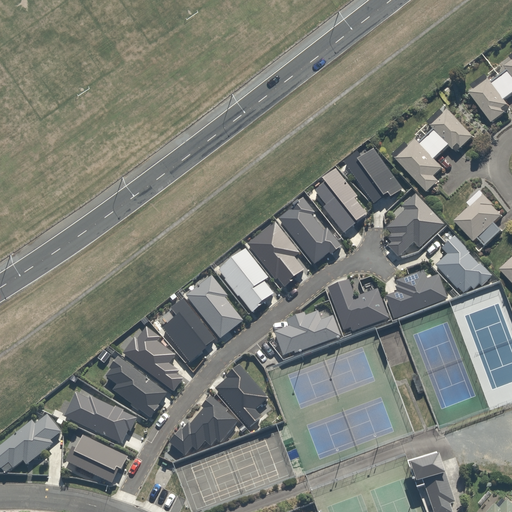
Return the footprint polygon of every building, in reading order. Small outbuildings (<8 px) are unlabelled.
[(487,75),(467,90),(490,121),(502,112),(499,108),(506,102),(505,101),(511,95),(511,59),(504,65),(505,67),(489,79),(487,75)] [(415,137),(393,157),(424,191),(436,180),(432,175),(440,168),(432,159),(447,145),(451,149),(456,144),(459,148),(472,137),(447,109),(429,126),(432,129),(419,141),(415,137)] [(358,154),(345,164),(373,204),(383,197),(384,199),(389,196),(391,200),(403,191),(374,151),(362,159),(358,154)] [(327,208),(324,210),(345,235),(368,216),(355,201),(358,198),(337,171),(324,181),(326,184),(316,193),(327,208)] [(476,236),(482,244),(500,228),(494,221),(503,213),(484,191),(453,219),(472,240),(476,236)] [(445,226),(416,195),(402,209),(406,212),(387,230),(392,236),(388,240),(392,245),(388,248),(399,259),(414,245),(420,250),(445,226)] [(290,212),(279,221),(315,266),(330,255),(332,256),(342,248),(323,224),(320,227),(312,217),(315,215),(304,200),(290,211),(290,212)] [(276,224),(248,246),(277,282),(278,280),(285,289),(298,280),(297,278),(306,271),(296,259),(301,255),(276,224)] [(482,288),(493,277),(481,265),(481,266),(470,255),(471,254),(456,238),(442,250),(448,256),(436,267),(458,291),(459,290),(464,295),(472,289),(474,291),(480,286),(482,288)] [(267,303),(266,302),(274,295),(265,283),(269,279),(247,251),(219,272),(226,281),(225,281),(239,299),(240,298),(253,315),(267,303)] [(511,255),(498,268),(511,282),(511,255)] [(395,321),(448,301),(439,276),(427,280),(425,272),(397,282),(399,287),(396,288),(398,294),(386,298),(395,321)] [(212,277),(187,297),(221,341),(244,323),(226,300),(228,298),(212,277)] [(354,334),(389,320),(378,290),(356,299),(349,282),(329,289),(345,332),(352,330),(354,334)] [(164,330),(191,364),(208,350),(207,348),(216,341),(184,301),(172,311),(178,319),(164,330)] [(296,355),(342,338),(334,317),(322,321),(319,312),(306,317),(305,314),(287,321),(290,328),(275,334),(284,358),(296,354),(296,355)] [(135,339),(124,355),(175,393),(184,381),(177,376),(180,372),(170,365),(177,357),(158,343),(161,339),(147,329),(138,341),(135,339)] [(111,356),(105,351),(98,360),(105,364),(111,356)] [(159,407),(168,395),(119,358),(118,360),(116,359),(113,362),(115,364),(110,370),(112,371),(107,378),(118,386),(113,392),(132,406),(131,407),(139,413),(140,411),(151,420),(161,408),(159,407)] [(228,380),(216,390),(250,429),(262,419),(256,412),(269,400),(240,367),(226,378),(228,380)] [(76,394),(65,418),(122,445),(129,432),(131,433),(137,420),(124,413),(124,412),(116,408),(116,409),(91,398),(90,400),(76,394)] [(229,412),(211,397),(202,408),(204,410),(191,426),(189,425),(183,432),(182,431),(170,444),(186,457),(193,448),(198,452),(206,443),(212,447),(217,441),(221,444),(238,423),(227,414),(229,412)] [(0,448),(0,468),(2,470),(3,469),(7,474),(13,469),(14,470),(24,462),(28,467),(54,445),(52,442),(62,433),(48,415),(36,426),(33,422),(0,448)] [(67,463),(113,485),(120,471),(123,472),(129,458),(84,437),(77,450),(73,449),(67,463)] [(433,511),(453,511),(452,506),(456,504),(441,457),(439,458),(438,455),(409,465),(418,492),(426,489),(433,511)] [(511,511),(511,498),(507,494),(495,506),(491,503),(481,511),(511,511)]
